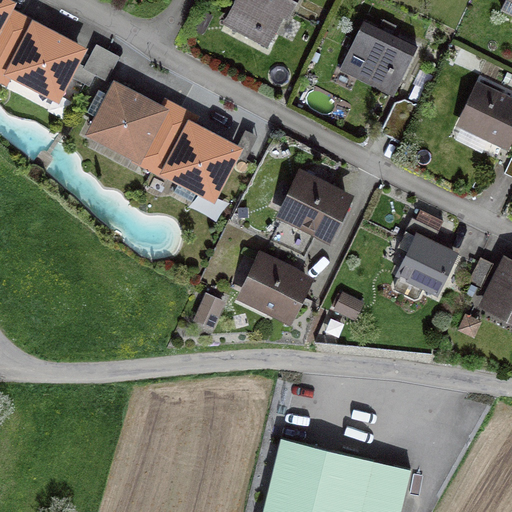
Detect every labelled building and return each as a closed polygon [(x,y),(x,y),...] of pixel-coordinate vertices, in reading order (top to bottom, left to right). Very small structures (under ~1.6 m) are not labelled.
[(295,1),(292,0),(230,0),(217,26),(269,52),(295,1)] [(0,32),(13,8),(0,1),(0,32)] [(103,50),(47,23),(17,82),(73,110),(103,50)] [(394,99),(417,49),(360,24),(338,73),(394,99)] [(167,109),(109,82),(82,138),(140,165),(167,109)] [(511,139),(511,97),(481,82),(456,132),(505,155),(511,139)] [(383,129),(401,139),(418,109),(405,102),(393,107),(383,129)] [(241,149),(186,122),(158,179),(212,206),(241,149)] [(349,196),(296,172),(273,221),(326,245),(349,196)] [(458,256),(416,237),(396,280),(438,299),(458,256)] [(311,278),(256,255),(234,307),(289,330),(311,278)] [(479,257),(467,282),(480,288),(492,263),(479,257)] [(484,305),(511,317),(511,264),(505,261),(484,305)] [(222,302),(207,295),(196,319),(211,326),(222,302)] [(357,303),(341,295),(335,307),(350,316),(357,303)] [(406,511),(416,471),(275,438),(257,511),(406,511)]
